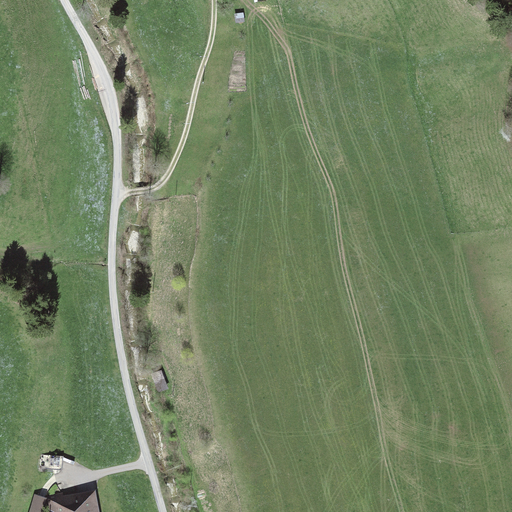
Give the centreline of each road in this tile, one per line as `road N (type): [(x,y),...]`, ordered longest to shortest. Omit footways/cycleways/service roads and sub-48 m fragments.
road 1 (unclassified): [(65,0),(114,110),(115,320),(162,511)]
road 2 (track): [(116,190),(146,192),(173,163),(211,30),(212,0)]
